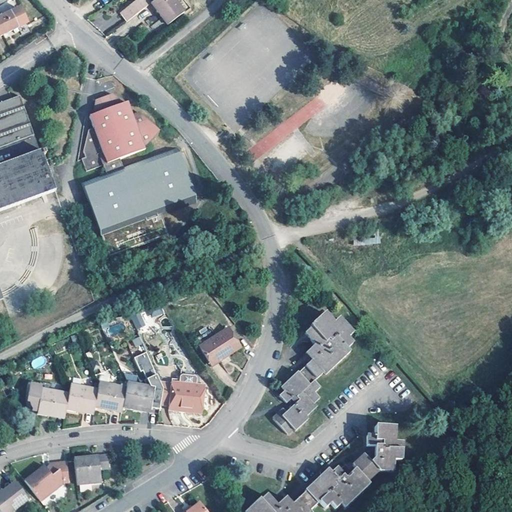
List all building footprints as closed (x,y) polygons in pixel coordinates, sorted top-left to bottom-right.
[(126,20),(150,2),(148,0),(135,0),(120,12),(126,20)] [(175,0),(151,0),(150,2),(167,24),(184,10),(175,0)] [(0,17),(0,31),(2,36),(26,24),(18,8),(0,17)] [(118,100),(106,93),(89,99),(84,113),(80,114),(84,127),(79,128),(79,149),(81,155),(77,157),(81,170),(99,164),(102,175),(78,183),(105,258),(167,236),(161,219),(195,207),(173,149),(119,168),(116,157),(141,148),(140,145),(156,128),(135,108),(127,111),(122,99),(118,100)] [(0,211),(53,193),(17,97),(0,103),(0,211)] [(318,97),(245,150),(253,161),(326,108),(318,97)] [(151,310),(153,317),(163,314),(161,308),(151,310)] [(331,319),(320,309),(307,323),(309,325),(303,331),(314,342),(310,345),(317,352),(312,357),(299,372),(298,370),(284,386),(287,389),(282,394),(290,402),(293,399),(296,396),(300,400),(297,403),(287,414),(283,411),(274,419),(288,434),(296,428),(299,429),(309,418),(308,416),(318,405),(314,402),(320,395),(315,390),(320,384),(315,378),(324,369),(327,372),(349,347),(346,345),(352,338),(347,334),(350,329),(335,315),(331,319)] [(140,312),(131,316),(136,329),(145,326),(140,312)] [(209,363),(220,356),(222,358),(238,346),(225,327),(197,346),(209,363)] [(132,339),(135,347),(143,345),(141,337),(132,339)] [(317,352),(310,345),(305,350),(312,357),(317,352)] [(146,355),(134,361),(140,375),(142,374),(146,382),(144,383),(146,389),(154,391),(150,411),(158,412),(160,405),(162,392),(146,355)] [(220,356),(209,363),(211,367),(222,359),(222,358),(220,356)] [(33,368),(45,364),(43,357),(31,361),(33,368)] [(194,377),(179,376),(179,379),(179,383),(170,383),(169,406),(194,408),(194,412),(202,412),(204,385),(194,384),(194,377)] [(170,383),(164,383),(162,392),(160,405),(169,406),(170,383)] [(40,385),(40,388),(39,392),(41,393),(42,392),(51,393),(52,387),(40,385)] [(38,412),(41,393),(39,392),(40,388),(30,386),(29,393),(28,397),(29,401),(30,405),(31,407),(33,408),(33,412),(34,412),(38,412)] [(98,386),(97,392),(94,411),(105,413),(106,408),(122,411),(125,391),(98,386)] [(125,391),(122,411),(134,413),(135,408),(150,411),(154,391),(146,389),(127,386),(125,391)] [(68,396),(66,413),(77,415),(78,410),(93,413),(94,411),(97,392),(70,387),(68,396)] [(42,392),(41,393),(38,412),(37,416),(49,419),(50,414),(65,416),(66,413),(68,396),(51,393),(42,392)] [(324,473),(352,504),(376,480),(374,478),(385,468),(395,467),(395,456),(404,456),(403,438),(396,437),(396,422),(377,421),(375,431),(367,431),(367,434),(368,448),(353,465),(347,470),(343,467),(340,464),(334,471),(330,467),(324,473)] [(111,470),(109,457),(99,458),(100,463),(91,464),(90,459),(75,461),(79,487),(103,484),(102,471),(111,470)] [(353,465),(348,461),(343,467),(347,470),(353,465)] [(49,470),(42,475),(39,472),(26,482),(43,504),(63,489),(62,487),(65,485),(64,483),(71,482),(68,462),(51,466),(52,468),(49,470)] [(351,505),(352,504),(324,473),(307,489),(309,492),(296,503),(290,509),(282,501),(279,503),(269,494),(263,499),(262,498),(249,511),(317,511),(316,511),(325,502),(331,508),(336,503),(341,507),(348,502),(351,505)] [(0,511),(14,511),(30,500),(17,483),(4,493),(5,494),(0,497),(0,511)] [(296,503),(288,495),(282,501),(290,509),(296,503)] [(180,511),(207,511),(199,501),(192,507),(187,511),(185,508),(180,511)]
